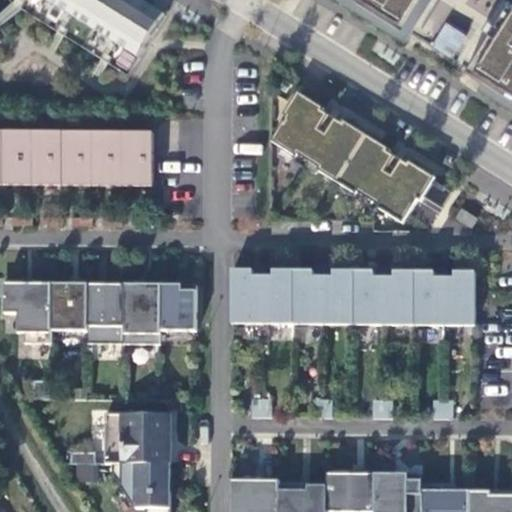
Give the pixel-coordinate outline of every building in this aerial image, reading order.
[(140,57),(48,0),(11,0),(13,2),(129,75),(140,57)] [(48,0),(140,57),(166,18),(138,0),(48,0)] [(359,0),(405,29),(422,0),(359,0)] [(485,79),(511,95),(511,1),(509,0),(495,22),(505,28),(500,35),(491,29),(467,67),(485,79)] [(469,37),(447,23),(434,43),(456,57),(469,37)] [(378,208),(403,224),(419,200),(422,202),(435,181),(436,179),(409,162),(408,164),(389,153),(391,150),(343,120),(341,123),(323,111),(325,109),(299,93),(284,116),(286,117),(272,140),(297,157),(298,155),(319,168),(318,170),(357,195),(358,192),(379,206),(378,208)] [(3,180),(33,181),(34,132),(4,132),(3,180)] [(33,181),(63,181),(64,133),(34,132),(33,181)] [(63,181),(93,182),(94,133),(64,133),(63,181)] [(93,182),(123,182),(124,133),(94,133),(93,182)] [(123,182),(154,182),(154,134),(124,133),(123,182)] [(435,181),(422,202),(439,211),(452,192),(435,181)] [(254,271),(232,271),(232,324),(475,326),(476,305),(476,272),(455,272),(455,279),(435,278),(435,272),(394,272),(394,278),(374,278),(375,272),(334,272),(334,278),(314,278),(314,271),(273,271),(273,277),(253,277),(254,271)] [(52,284),(6,284),(5,314),(26,314),(25,344),(52,344),(52,332),(52,284)] [(89,285),(52,284),(52,332),(88,332),(89,285)] [(125,285),(89,285),(88,332),(88,344),(124,345),(125,285)] [(161,332),(161,285),(125,285),(124,345),(161,345),(161,332)] [(198,332),(198,286),(161,285),(161,332),(198,332)] [(250,418),(271,419),(272,398),(251,397),(250,418)] [(375,399),(372,413),(390,416),(392,402),(375,399)] [(433,402),(433,419),(452,419),(452,402),(433,402)] [(106,415),(106,464),(171,465),(171,415),(106,415)] [(97,454),(75,452),(72,479),(94,481),(97,454)] [(170,511),(171,465),(113,465),(113,474),(136,509),(146,509),(146,511),(170,511)] [(374,511),(375,474),(328,474),(327,486),(327,511),(374,511)] [(422,474),(375,474),(374,511),(422,511),(422,486),(422,474)] [(280,511),(280,486),(280,481),(231,481),(231,511),(280,511)] [(280,511),(327,511),(327,486),(309,486),(309,491),(301,491),(301,486),(280,486),(280,511)] [(422,511),(469,511),(470,492),(470,491),(443,491),(443,486),(422,486),(422,511)] [(491,492),(470,492),(469,511),(511,511),(511,492),(500,492),(491,492)]
